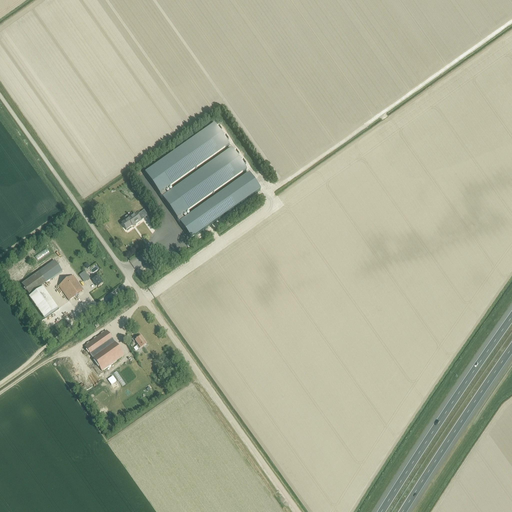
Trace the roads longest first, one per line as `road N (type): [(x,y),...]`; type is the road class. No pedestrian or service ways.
road 1 (unclassified): [(0,95),(293,511)]
road 2 (unknown): [(124,352),(116,334),(129,307),(266,209),(271,191),(260,171)]
road 3 (motorway): [(511,316),(380,511)]
road 4 (motorway): [(403,511),(511,347)]
